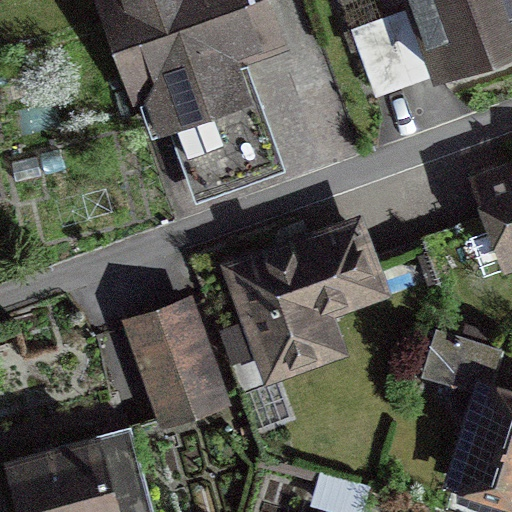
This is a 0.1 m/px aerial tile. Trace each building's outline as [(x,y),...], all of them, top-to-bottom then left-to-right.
[(230,49),(272,34),(260,0),(111,0),(105,2),(134,83),(139,82),(154,125),(179,117),(203,183),(269,160),(230,49)] [(375,85),(436,62),(439,72),(511,45),(511,0),(413,0),(415,6),(354,28),(375,85)] [(511,167),(480,179),(496,225),(508,258),(511,256),(511,167)] [(371,272),(370,270),(354,225),(236,267),(272,366),(319,349),(307,315),(310,309),(318,306),(328,287),(371,272)] [(189,301),(131,322),(166,417),(223,396),(189,301)] [(438,330),(426,371),(483,388),(456,478),(511,494),(511,393),(486,386),(498,348),(438,330)] [(154,511),(149,490),(144,491),(132,449),(104,457),(97,435),(8,459),(22,511),(154,511)]
